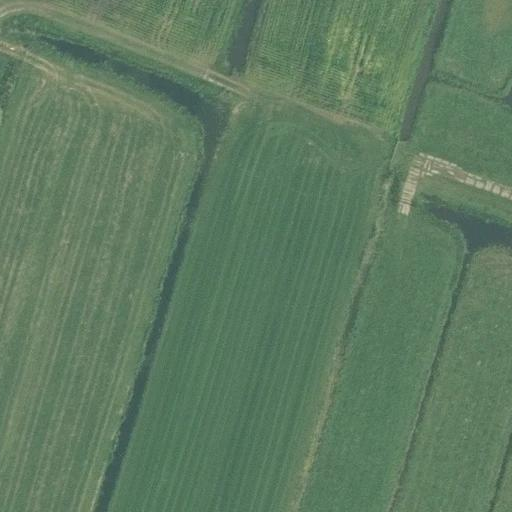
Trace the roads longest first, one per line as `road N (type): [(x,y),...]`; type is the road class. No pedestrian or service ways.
road 1 (track): [(418,159),(262,106),(252,94),(54,8),(15,7),(0,17)]
road 2 (track): [(511,193),(418,159),(402,210)]
